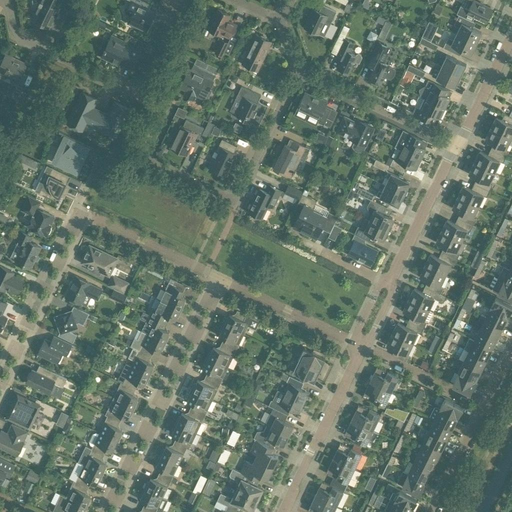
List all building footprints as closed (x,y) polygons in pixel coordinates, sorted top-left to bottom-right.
[(58,10),(62,0),(40,0),(39,2),(32,4),(35,22),(38,22),(50,27),(55,17),(59,16),(58,10)] [(130,0),(131,1),(126,12),(131,15),(127,23),(145,31),(152,17),(155,12),(149,9),(139,4),(140,0),(130,0)] [(367,8),(370,3),(364,0),(363,0),(361,6),(367,8)] [(456,14),(459,15),(472,21),(474,17),(486,22),(490,13),(491,13),(494,9),(490,7),(489,8),(473,0),(469,10),(460,6),(456,14)] [(313,9),(304,27),(318,34),(324,37),(331,23),(336,12),(322,5),(319,12),(313,9)] [(438,15),(441,8),(436,5),(433,12),(438,15)] [(205,27),(202,33),(207,36),(210,30),(220,35),(221,33),(230,38),(236,25),(230,22),(229,23),(227,22),(230,15),(217,9),(208,29),(205,27)] [(459,27),(456,34),(476,43),(481,32),(470,27),(473,22),(472,21),(459,15),(454,25),(459,27)] [(104,29),(107,24),(97,20),(95,24),(104,29)] [(429,21),(421,37),(422,37),(430,41),(438,25),(429,21)] [(359,64),(362,58),(361,54),(358,53),(357,56),(349,52),(354,43),(344,38),(349,29),(343,27),(332,50),(343,55),(337,67),(349,73),(354,61),(359,64)] [(381,30),(377,38),(383,40),(387,33),(381,30)] [(257,71),(271,42),(256,34),(242,63),(257,71)] [(457,54),(460,49),(471,54),(476,43),(456,34),(453,40),(448,37),(443,47),(457,54)] [(132,69),(141,50),(111,35),(105,49),(104,48),(103,51),(104,51),(101,57),(118,64),(119,61),(123,63),(122,64),(132,69)] [(419,43),(435,50),(438,45),(430,41),(422,37),(419,43)] [(222,56),(228,43),(221,39),(214,53),(222,56)] [(394,70),(389,67),(389,65),(381,61),(389,46),(379,42),(368,64),(373,67),(368,78),(380,84),(384,76),(390,79),(392,77),(394,75),(394,72),(394,70)] [(27,64),(20,60),(19,62),(15,59),(15,58),(6,54),(3,59),(0,60),(0,77),(4,79),(9,77),(18,82),(27,64)] [(446,55),(441,66),(460,76),(466,64),(446,55)] [(406,70),(421,77),(422,77),(425,72),(409,64),(406,70)] [(180,87),(186,90),(184,95),(194,100),(196,95),(207,100),(212,91),(210,90),(217,75),(197,66),(185,70),(186,74),(180,87)] [(435,78),(455,87),(460,76),(441,66),(438,71),(435,69),(431,76),(435,78)] [(403,78),(410,81),(414,75),(407,71),(403,78)] [(425,98),(445,108),(450,98),(441,93),(444,88),(428,80),(425,86),(424,86),(419,89),(420,96),(425,98)] [(11,96),(16,99),(22,87),(17,84),(11,96)] [(241,102),(236,114),(245,118),(244,120),(251,124),(260,104),(257,103),(261,95),(241,86),(237,95),(241,102)] [(67,123),(69,124),(73,128),(79,129),(82,130),(86,121),(116,136),(129,109),(114,102),(108,115),(93,108),(97,100),(81,92),(67,123)] [(297,108),(294,115),(315,125),(317,122),(323,125),(324,124),(330,127),(333,121),(327,118),(331,109),(325,106),(327,101),(318,97),(318,98),(305,92),(297,108)] [(440,119),(445,108),(425,98),(424,99),(419,96),(414,106),(415,106),(412,112),(428,120),(431,115),(440,119)] [(177,106),(175,115),(185,117),(187,109),(177,106)] [(354,150),(356,151),(358,152),(361,152),(363,151),(374,127),(373,127),(372,125),(368,123),(366,123),(357,119),(356,122),(344,116),(337,132),(344,136),(344,135),(355,140),(352,146),(353,148),(354,150)] [(506,122),(496,117),(491,128),(510,138),(511,133),(511,117),(509,116),(506,122)] [(170,147),(175,150),(176,152),(179,153),(181,152),(187,155),(197,134),(200,135),(204,128),(186,119),(182,127),(180,126),(170,147)] [(382,140),(386,129),(380,126),(376,137),(382,140)] [(485,140),(495,145),(492,150),(506,156),(508,150),(505,149),(510,138),(491,128),(485,140)] [(56,154),(53,159),(55,160),(54,163),(61,165),(61,163),(77,171),(78,169),(79,170),(81,163),(89,147),(90,147),(90,146),(59,131),(59,132),(62,134),(56,154)] [(395,147),(400,150),(420,159),(426,149),(416,144),(419,138),(406,131),(405,134),(402,133),(395,147)] [(319,134),(317,135),(314,141),(323,145),(327,137),(319,134)] [(332,148),(336,139),(329,136),(325,145),(332,148)] [(216,152),(218,153),(210,169),(221,174),(220,175),(223,176),(223,175),(226,176),(236,154),(234,153),(237,146),(222,139),(216,152)] [(284,144),(282,149),(282,151),(283,152),(282,155),(281,155),(280,155),(279,156),(273,169),(291,177),(299,159),(304,161),(310,149),(289,139),(287,145),(284,144)] [(393,159),(390,165),(390,166),(402,172),(405,165),(415,170),(420,159),(400,150),(395,160),(393,159)] [(499,161),(503,163),(506,156),(492,150),(490,156),(480,151),(474,163),(494,172),(499,161)] [(35,167),(38,161),(21,153),(18,159),(35,167)] [(373,165),(386,171),(388,165),(376,159),(373,165)] [(469,174),(479,179),(476,184),(489,191),(492,185),(489,183),(494,172),(474,163),(469,174)] [(65,183),(68,176),(51,167),(49,172),(46,171),(42,180),(44,181),(38,193),(58,202),(64,191),(66,192),(69,188),(66,186),(67,184),(65,183)] [(385,185),(405,195),(408,189),(407,188),(410,182),(391,173),(387,172),(385,177),(388,178),(385,185)] [(483,195),(486,197),(489,191),(476,184),(473,190),(463,185),(458,197),(477,206),(483,195)] [(247,212),(262,219),(268,206),(273,208),(281,191),(269,185),(266,191),(259,188),(247,212)] [(402,201),(405,195),(385,185),(382,192),(379,190),(376,195),(379,197),(398,206),(401,200),(402,201)] [(299,200),(302,194),(302,193),(288,186),(285,194),(299,200)] [(370,200),(372,200),(374,194),(362,188),(359,194),(370,200)] [(302,194),(299,200),(297,203),(303,206),(293,227),(316,238),(321,228),(326,217),(326,216),(312,210),(316,201),(307,196),(302,194)] [(40,202),(28,196),(21,210),(33,215),(28,226),(45,235),(46,234),(46,235),(47,233),(49,233),(51,228),(50,226),(51,225),(50,224),(54,216),(37,208),(40,202)] [(476,219),(472,217),(477,206),(458,197),(452,208),(462,213),(460,219),(473,225),(476,219)] [(366,218),(370,220),(389,229),(392,222),(391,221),(392,218),(381,212),(384,206),(372,200),(370,200),(367,207),(369,212),(366,218)] [(330,233),(334,224),(335,221),(326,217),(321,228),(330,233)] [(365,239),(367,240),(370,234),(382,239),(384,236),(386,237),(389,229),(370,220),(366,218),(365,218),(361,228),(358,226),(354,234),(365,239)] [(466,229),(470,231),(473,225),(460,219),(457,224),(447,219),(441,231),(461,240),(466,229)] [(334,224),(330,233),(328,237),(335,240),(337,234),(340,233),(342,228),(334,224)] [(16,239),(22,242),(19,247),(21,249),(19,253),(14,250),(11,257),(16,259),(16,261),(30,268),(40,247),(29,242),(32,236),(20,231),(16,239)] [(459,253),(456,251),(461,240),(441,231),(436,243),(446,247),(443,253),(456,259),(459,253)] [(363,244),(365,239),(354,234),(352,239),(353,242),(347,254),(357,258),(357,260),(362,263),(364,262),(370,265),(371,261),(373,261),(376,256),(375,254),(377,250),(363,244)] [(90,246),(82,262),(91,266),(89,270),(99,275),(101,271),(109,275),(117,258),(90,246)] [(441,259),(431,254),(425,265),(445,275),(450,264),(453,265),(456,259),(443,253),(441,259)] [(470,265),(477,268),(480,260),(474,258),(470,265)] [(419,277),(430,282),(427,287),(440,294),(443,287),(439,286),(445,275),(425,265),(419,277)] [(12,275),(14,272),(0,266),(0,287),(5,290),(6,288),(18,294),(24,281),(12,275)] [(498,277),(504,280),(511,284),(511,271),(509,270),(503,267),(498,277)] [(65,296),(81,303),(85,294),(97,299),(102,289),(90,284),(91,283),(75,276),(68,290),(67,289),(65,295),(66,295),(65,296)] [(123,292),(128,283),(113,276),(109,285),(123,292)] [(511,284),(504,280),(498,277),(492,290),(498,293),(499,292),(511,298),(511,284)] [(168,284),(160,300),(181,310),(184,303),(183,303),(185,299),(180,296),(182,290),(168,284)] [(424,293),(414,288),(409,300),(428,309),(433,298),(442,302),(445,296),(440,294),(427,287),(424,293)] [(110,297),(123,303),(127,295),(114,288),(110,297)] [(475,290),(471,288),(467,296),(471,298),(475,290)] [(471,298),(467,296),(462,307),(466,309),(470,311),(475,300),(471,298)] [(507,316),(511,305),(511,304),(495,297),(490,308),(507,316)] [(178,317),(181,310),(160,300),(156,310),(152,308),(149,315),(167,323),(170,317),(175,320),(177,316),(178,317)] [(426,322),(423,320),(428,309),(409,300),(403,311),(413,316),(410,321),(423,328),(426,322)] [(71,311),(55,317),(60,331),(58,335),(73,342),(76,335),(70,332),(70,331),(78,328),(76,323),(78,323),(83,325),(89,313),(74,306),(71,311)] [(462,307),(456,318),(461,320),(466,309),(462,307)] [(502,327),(507,316),(490,308),(485,319),(502,327)] [(223,324),(243,334),(248,325),(255,329),(259,321),(237,311),(234,317),(229,314),(227,318),(226,317),(223,324)] [(140,318),(146,321),(141,331),(165,343),(168,336),(167,335),(169,331),(164,329),(167,323),(149,315),(143,312),(140,318)] [(485,319),(480,316),(478,320),(483,323),(479,329),(496,338),(502,327),(485,319)] [(417,332),(421,334),(423,328),(410,321),(408,327),(398,322),(392,334),(412,343),(417,332)] [(219,335),(224,338),(221,344),(235,350),(243,334),(223,324),(220,331),(221,332),(219,335)] [(479,329),(474,340),(491,348),(496,338),(479,329)] [(130,346),(133,348),(151,356),(154,350),(159,353),(161,349),(162,349),(165,343),(141,331),(138,339),(134,338),(133,341),(131,345),(130,346)] [(410,356),(406,354),(412,343),(392,334),(387,345),(397,350),(394,356),(407,362),(410,356)] [(39,354),(58,363),(62,354),(66,356),(72,344),(53,335),(53,336),(54,336),(51,342),(45,339),(36,358),(36,359),(39,354)] [(491,348),(474,340),(467,337),(465,341),(472,344),(469,351),(486,359),(491,348)] [(210,350),(207,357),(228,367),(235,350),(221,344),(219,350),(213,347),(211,351),(210,350)] [(151,356),(133,348),(128,357),(134,360),(131,367),(149,375),(153,369),(152,368),(153,364),(148,362),(151,356)] [(303,348),(298,360),(319,370),(325,358),(303,348)] [(480,370),(486,359),(469,351),(463,362),(480,370)] [(220,383),(228,367),(207,357),(204,364),(205,364),(203,368),(208,371),(206,377),(220,383)] [(314,382),(319,370),(298,360),(292,372),(314,382)] [(423,361),(420,366),(427,369),(430,364),(423,361)] [(458,372),(475,381),(480,370),(463,362),(458,372)] [(146,382),(149,375),(131,367),(125,364),(117,380),(121,382),(135,389),(138,383),(143,386),(145,382),(146,382)] [(29,373),(27,377),(27,380),(26,382),(48,393),(53,382),(63,387),(67,378),(39,365),(36,372),(32,370),(31,372),(29,373)] [(369,381),(391,392),(398,377),(377,367),(377,366),(369,381)] [(469,392),(475,381),(458,372),(453,383),(469,392)] [(289,382),(284,393),(304,403),(309,392),(299,387),(302,382),(289,376),(286,381),(289,382)] [(195,383),(191,390),(212,400),(220,383),(206,377),(203,382),(198,380),(196,384),(195,383)] [(384,407),(391,392),(369,381),(362,396),(384,407)] [(132,395),(135,389),(121,382),(113,399),(134,408),(137,402),(136,401),(138,397),(132,395)] [(204,416),(212,400),(191,390),(188,397),(189,397),(187,401),(193,404),(190,409),(204,416)] [(276,402),(276,403),(274,408),(284,413),(286,414),(289,409),(299,413),(304,403),(284,393),(279,403),(276,402)] [(18,395),(8,416),(29,426),(39,405),(18,395)] [(457,417),(462,406),(445,398),(440,409),(457,417)] [(105,415),(108,416),(119,422),(122,416),(127,418),(129,415),(130,415),(134,408),(113,399),(105,415)] [(238,403),(234,409),(239,412),(242,407),(238,403)] [(358,405),(351,420),(373,430),(380,415),(359,405),(358,405)] [(451,428),(457,417),(440,409),(434,406),(429,417),(434,420),(451,428)] [(386,407),(384,412),(398,419),(404,421),(408,412),(394,407),(393,409),(386,407)] [(284,413),(274,408),(273,408),(270,414),(274,416),(269,426),(271,427),(288,435),(290,432),(291,432),(293,428),(292,426),(293,425),(281,419),(284,413)] [(196,432),(204,416),(190,409),(187,415),(182,413),(180,416),(179,416),(176,423),(196,432)] [(66,421),(68,415),(61,411),(58,418),(66,421)] [(117,428),(119,422),(108,416),(100,432),(118,441),(121,434),(120,434),(122,430),(117,428)] [(398,419),(394,427),(400,430),(404,421),(398,419)] [(366,445),(368,439),(372,441),(378,433),(373,430),(351,420),(344,435),(366,445)] [(429,430),(446,439),(451,428),(434,420),(429,430)] [(188,449),(196,432),(176,423),(172,429),(173,430),(172,434),(177,436),(174,442),(186,448),(188,449)] [(23,441),(22,441),(27,431),(12,424),(9,431),(10,431),(9,434),(1,430),(0,432),(0,446),(17,455),(23,441)] [(256,439),(256,440),(268,445),(271,439),(283,445),(284,444),(286,443),(287,440),(287,438),(288,435),(271,427),(269,426),(267,424),(264,430),(257,431),(253,438),(256,439)] [(233,428),(227,441),(234,444),(240,431),(233,428)] [(429,430),(424,441),(441,450),(446,439),(429,430)] [(93,446),(92,449),(104,455),(106,449),(112,451),(114,447),(115,448),(118,441),(100,432),(99,434),(96,432),(93,434),(89,442),(90,445),(93,446)] [(257,454),(255,459),(273,468),(278,457),(272,454),(275,449),(268,445),(256,440),(251,451),(257,454)] [(418,452),(435,460),(441,450),(424,441),(418,452)] [(178,464),(186,448),(174,442),(171,448),(166,445),(164,449),(163,449),(160,456),(178,464)] [(340,443),(333,458),(354,468),(362,453),(340,443)] [(216,469),(220,461),(225,463),(230,450),(215,444),(206,465),(216,469)] [(104,455),(92,449),(86,446),(78,462),(102,474),(105,467),(104,467),(106,463),(101,460),(104,455)] [(418,452),(413,463),(430,471),(435,460),(418,452)] [(170,481),(178,464),(160,456),(157,462),(158,463),(156,467),(161,469),(159,475),(170,481)] [(0,483),(0,484),(5,475),(9,477),(15,465),(0,458),(0,483)] [(354,469),(354,468),(333,458),(326,473),(347,483),(350,478),(354,480),(358,471),(354,469)] [(268,478),(273,468),(255,459),(252,464),(246,461),(240,472),(251,477),(259,481),(262,476),(268,478)] [(99,481),(102,474),(78,462),(77,462),(69,478),(74,480),(88,487),(91,481),(96,484),(98,480),(99,481)] [(408,473),(425,482),(430,471),(413,463),(408,473)] [(239,484),(236,490),(259,501),(261,495),(260,493),(263,489),(248,482),(251,477),(240,472),(232,468),(229,474),(230,477),(236,480),(236,482),(239,484)] [(36,483),(41,474),(30,469),(26,478),(36,483)] [(425,482),(408,473),(402,471),(396,483),(402,486),(402,484),(419,493),(425,482)] [(201,473),(193,490),(199,493),(207,477),(201,473)] [(162,497),(170,481),(159,475),(156,481),(150,478),(148,482),(147,482),(144,488),(162,497)] [(202,492),(209,495),(216,480),(209,477),(202,492)] [(74,480),(66,497),(86,507),(90,500),(89,499),(90,496),(85,493),(88,487),(74,480)] [(336,506),(343,492),(322,481),(315,496),(336,506)] [(397,494),(394,501),(411,509),(416,498),(400,490),(401,489),(394,486),(392,491),(397,494)] [(161,511),(168,500),(162,497),(144,488),(141,495),(142,496),(140,499),(146,502),(143,508),(151,511),(161,511)] [(217,501),(227,506),(231,508),(234,502),(252,511),(254,507),(256,506),(259,501),(236,490),(233,496),(228,497),(220,493),(217,501)] [(374,492),(369,502),(373,505),(378,494),(374,492)] [(83,511),(86,507),(66,497),(61,495),(53,511),(54,511),(83,511)] [(307,511),(308,511),(309,511),(333,511),(336,506),(315,496),(307,511)] [(384,510),(389,511),(409,511),(411,509),(394,501),(390,499),(384,510)]
